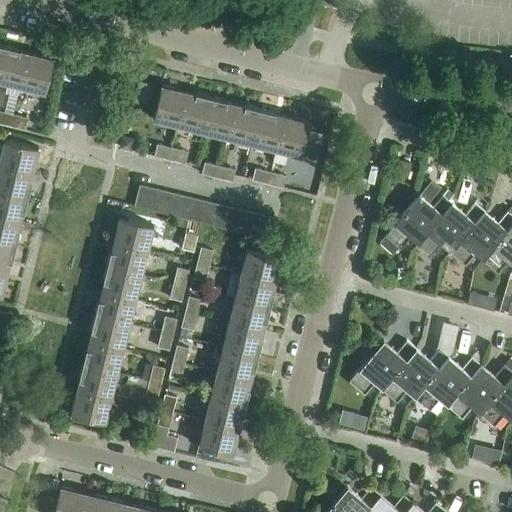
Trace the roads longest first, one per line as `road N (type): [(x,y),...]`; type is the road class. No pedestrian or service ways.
road 1 (residential): [(105,22),(73,148),(274,199)]
road 2 (tertiary): [(375,87),(105,22)]
road 3 (residential): [(12,440),(271,502)]
road 4 (residential): [(291,429),(511,482)]
road 5 (residential): [(327,281),(511,325)]
road 6 (residential): [(327,281),(365,129)]
road 7 (residential): [(291,429),(327,281)]
road 8 (residential): [(365,129),(511,165)]
road 9 (tertiary): [(511,113),(375,87)]
